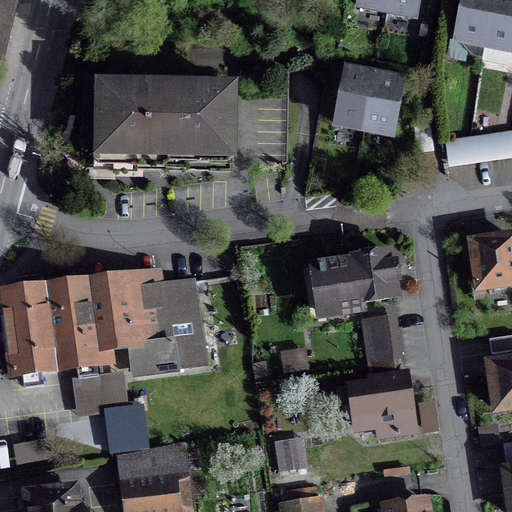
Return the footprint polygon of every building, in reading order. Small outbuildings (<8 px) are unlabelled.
[(0,0),(0,51),(12,2),(0,0)] [(359,0),(358,8),(385,14),(413,19),(416,0),(359,0)] [(457,22),(459,22),(455,43),(460,43),(464,51),(469,56),(474,59),(480,61),(481,61),(483,48),(510,53),(511,44),(511,0),(463,0),(462,9),(459,8),(457,22)] [(336,105),(339,106),(335,126),(363,132),(390,137),(394,117),(397,117),(399,104),(397,103),(401,83),(380,79),(373,78),(368,77),(345,72),(341,92),(339,92),(336,105)] [(91,85),(74,145),(89,165),(229,167),(231,87),(91,85)] [(414,129),(416,149),(431,147),(428,128),(414,129)] [(511,153),(511,133),(445,143),(448,163),(511,153)] [(511,240),(471,246),(477,290),(511,285),(511,240)] [(347,262),(347,265),(317,269),(324,319),(362,313),(360,304),(394,299),(392,285),(397,284),(394,265),(389,266),(388,256),(347,262)] [(107,352),(133,349),(136,375),(204,366),(191,284),(156,289),(155,282),(155,276),(0,296),(0,298),(5,337),(11,378),(100,366),(99,353),(107,352)] [(368,368),(398,364),(392,319),(362,323),(368,368)] [(490,356),(511,352),(511,337),(488,341),(490,356)] [(400,379),(398,364),(368,368),(371,383),(372,388),(351,391),(356,430),(377,427),(379,439),(413,434),(405,378),(400,379)] [(511,364),(488,367),(495,412),(511,409),(511,364)] [(101,378),(75,381),(77,399),(89,397),(92,413),(106,411),(101,378)] [(288,442),(273,444),(278,479),(307,475),(305,462),(291,464),(288,442)] [(185,488),(188,487),(183,445),(117,458),(118,472),(125,472),(129,497),(136,496),(138,511),(178,511),(177,503),(187,502),(185,488)] [(511,445),(502,447),(506,473),(511,472),(511,445)] [(73,491),(25,497),(26,511),(80,511),(80,509),(75,510),(73,491)] [(318,511),(317,501),(282,506),(283,511),(318,511)] [(425,511),(424,503),(384,509),(384,511),(425,511)]
